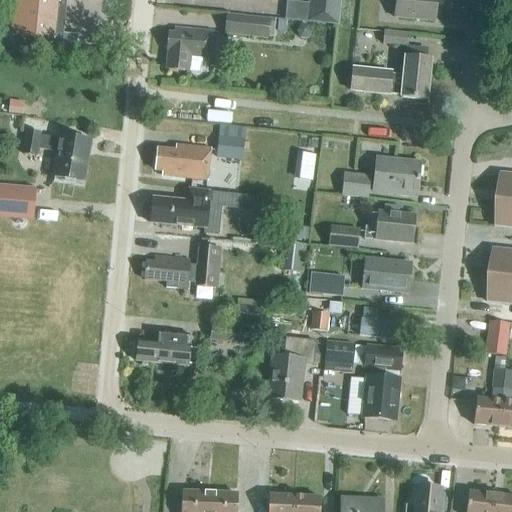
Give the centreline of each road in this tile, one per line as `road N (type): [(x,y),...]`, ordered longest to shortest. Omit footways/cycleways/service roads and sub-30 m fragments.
road 1 (residential): [(431,452),(108,416),(145,0)]
road 2 (residential): [(431,452),(465,129)]
road 3 (residential): [(465,129),(479,0)]
